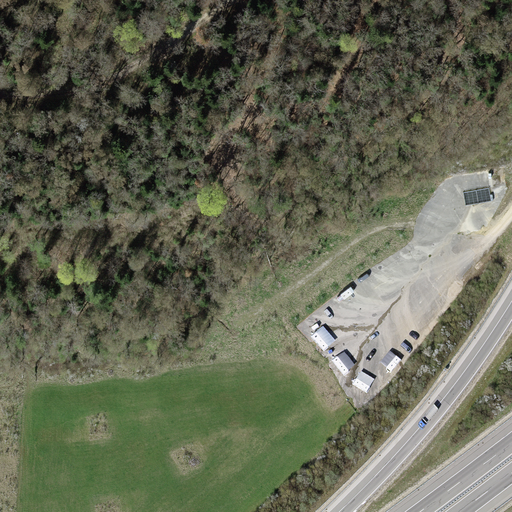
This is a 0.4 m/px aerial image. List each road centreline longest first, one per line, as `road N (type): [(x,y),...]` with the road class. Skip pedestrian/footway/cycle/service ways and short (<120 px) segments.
road 1 (motorway): [(511,309),(450,397),(341,511)]
road 2 (track): [(0,92),(97,86),(226,0)]
